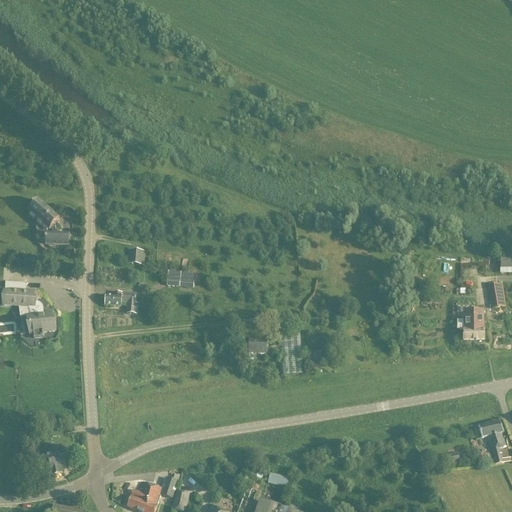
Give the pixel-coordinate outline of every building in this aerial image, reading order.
[(54,226),(59,220),(38,202),(28,213),(49,231),(51,229),(52,231),(53,234),(45,233),(45,246),(68,246),(69,234),(57,234),(57,232),(55,231),(55,229),(55,227),(54,226)] [(128,250),(127,264),(144,266),(145,251),(141,251),(141,252),(128,250)] [(511,269),(511,257),(503,258),(503,270),(511,269)] [(195,274),(168,272),(167,287),(193,289),(195,274)] [(488,287),(492,310),(505,307),(501,285),(488,287)] [(42,338),(42,334),(54,332),(52,314),(43,315),(43,309),(42,306),(39,304),(36,303),(34,303),(34,295),(4,293),(4,306),(29,307),(30,317),(28,317),(30,335),(33,335),(34,339),(42,338)] [(128,304),(127,315),(137,315),(137,305),(135,304),(135,295),(113,294),(113,298),(105,297),(105,306),(121,307),(121,304),(128,304)] [(485,330),(484,330),(483,312),(463,312),(463,332),(463,341),(485,341),(485,330)] [(287,316),(287,324),(299,323),(298,316),(287,316)] [(299,337),(280,339),(283,377),(302,375),(299,337)] [(249,342),(249,356),(267,356),(267,342),(249,342)] [(320,352),(307,353),(308,374),(322,373),(320,352)] [(503,460),(500,450),(504,449),(504,448),(506,447),(502,434),(503,433),(500,421),(478,428),(482,439),(488,437),(492,452),(495,466),(504,465),(511,463),(510,458),(503,460)] [(460,464),(458,453),(441,456),(444,467),(460,464)] [(62,475),(58,455),(41,459),(33,461),(36,477),(45,475),(45,476),(51,475),(51,477),(54,477),(55,478),(59,477),(60,475),(62,475)] [(243,498),(237,511),(249,511),(253,502),(263,476),(262,476),(263,472),(253,468),(245,489),(246,489),(243,498)] [(290,479),(270,474),(268,484),(288,489),(290,479)] [(133,491),(127,509),(135,511),(155,511),(161,497),(173,500),(179,481),(180,476),(177,475),(175,482),(165,478),(162,489),(141,483),(138,492),(133,491)] [(176,491),(173,508),(186,511),(189,494),(176,491)] [(286,508),(286,510),(259,501),(255,511),(297,511),(298,511),(299,511),(301,507),(287,502),(286,508)]
